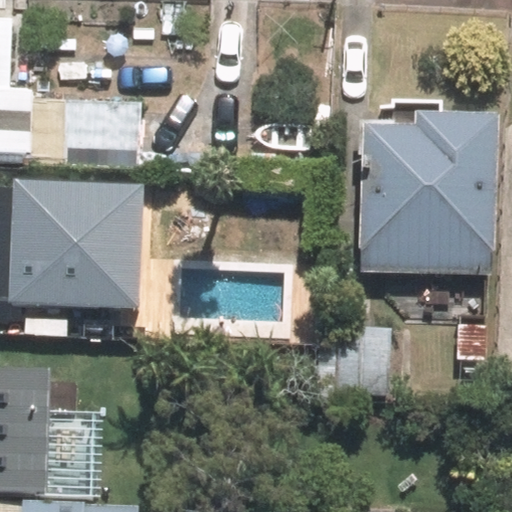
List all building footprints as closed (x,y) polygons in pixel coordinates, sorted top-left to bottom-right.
[(0,163),(141,170),(144,100),(16,94),(19,26),(0,25),(0,163)] [(500,282),(505,121),(423,118),(423,131),(367,129),(362,277),(500,282)] [(155,193),(0,182),(0,307),(147,318),(155,193)] [(395,398),(396,333),(344,332),(342,397),(395,398)] [(0,502),(54,504),(57,373),(0,371),(0,502)]
